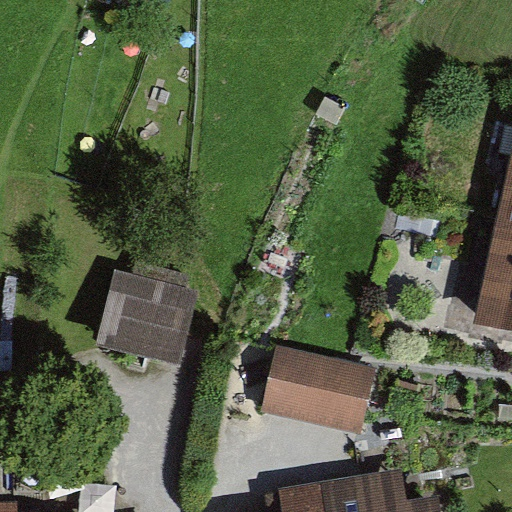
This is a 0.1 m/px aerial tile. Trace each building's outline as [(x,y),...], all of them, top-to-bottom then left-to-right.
[(90,0),(90,1),(143,11),(144,0),(90,0)] [(511,224),(488,325),(511,330),(511,224)] [(116,277),(97,359),(181,379),(200,297),(116,277)] [(278,352),(263,419),(362,441),(377,374),(278,352)] [(407,511),(402,477),(322,489),(325,511),(441,511),(441,509),(417,511),(407,511)] [(14,484),(0,484),(0,511),(95,511),(95,502),(15,506),(14,484)] [(325,511),(322,489),(278,495),(280,511),(325,511)]
